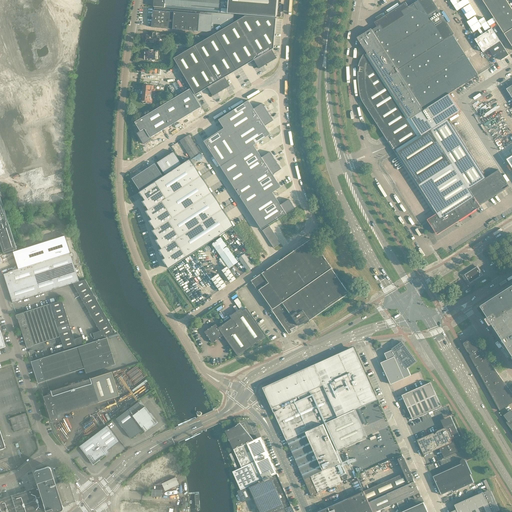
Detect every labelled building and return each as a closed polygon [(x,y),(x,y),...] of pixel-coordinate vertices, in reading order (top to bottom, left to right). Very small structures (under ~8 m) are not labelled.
[(9,0),(13,14),(10,14),(27,72),(53,65),(38,11),(42,10),(43,0),(9,0)] [(154,0),(154,7),(165,8),(165,7),(219,12),(219,0),(154,0)] [(277,0),(229,0),(228,13),(277,17),(277,0)] [(448,119),(461,111),(454,100),(449,93),(453,91),(457,88),(478,75),(456,40),(453,35),(454,34),(446,21),(432,0),(418,0),(409,6),(407,8),(404,5),(404,4),(377,21),(377,22),(378,21),(379,25),(377,27),(372,30),(371,29),(357,38),(410,120),(411,119),(415,125),(419,132),(421,134),(422,136),(397,151),(398,152),(434,209),(436,212),(437,213),(438,215),(429,220),(430,220),(438,233),(455,222),(454,221),(458,218),(458,219),(474,209),(473,209),(475,208),(480,205),(501,192),(507,188),(509,187),(499,170),(490,175),(486,178),(481,170),(472,157),(469,155),(470,153),(466,151),(467,148),(463,146),(464,144),(461,142),(462,140),(458,138),(458,137),(459,136),(455,134),(456,132),(456,131),(452,129),(453,127),(448,119)] [(462,0),(456,4),(459,8),(466,4),(463,0),(462,0)] [(511,9),(506,0),(482,0),(511,45),(511,9)] [(223,27),(233,22),(234,14),(155,8),(155,10),(154,10),(153,16),(152,27),(207,31),(212,30),(212,23),(220,24),(223,27)] [(467,25),(470,30),(478,25),(475,19),(477,18),(474,13),(468,17),(471,22),(467,25)] [(246,16),(216,34),(237,70),(241,67),(250,62),(254,60),(259,68),(264,66),(277,58),(272,49),(274,48),(276,19),(276,18),(246,16)] [(483,52),(488,48),(500,41),(492,28),(475,39),(483,52),(484,53),(483,52)] [(156,32),(153,32),(150,32),(150,35),(147,35),(146,42),(156,43),(157,38),(160,38),(160,36),(170,37),(170,33),(160,32),(160,33),(156,32)] [(216,34),(195,46),(222,91),(226,88),(230,86),(225,77),(227,76),(233,72),(237,70),(216,34)] [(509,55),(500,41),(488,48),(493,56),(497,54),(501,60),(509,55)] [(195,46),(174,58),(175,59),(196,94),(208,87),(213,96),(218,93),(222,91),(195,46)] [(157,59),(157,50),(146,50),(146,55),(145,55),(144,56),(144,58),(146,59),(152,59),(152,61),(154,61),(155,59),(157,59)] [(21,114),(7,118),(10,129),(60,116),(51,80),(15,89),(21,114)] [(190,89),(176,98),(186,116),(201,107),(190,89)] [(157,96),(152,96),(143,95),(142,98),(142,100),(142,101),(143,101),(143,102),(144,103),(145,103),(146,103),(147,103),(152,103),(152,99),(156,100),(157,96)] [(176,98),(161,106),(172,125),(186,116),(176,98)] [(249,100),(219,120),(224,128),(230,136),(268,112),(262,103),(254,109),(249,100)] [(161,106),(135,122),(141,131),(137,133),(144,144),(152,139),(151,137),(172,125),(161,106)] [(268,112),(230,136),(241,153),(254,145),(258,142),(271,134),(269,132),(265,126),(273,120),(268,112)] [(209,138),(204,141),(221,166),(241,153),(230,136),(224,128),(220,131),(209,138)] [(188,135),(180,141),(191,158),(199,152),(189,135),(188,135)] [(241,153),(221,166),(234,187),(276,160),(270,152),(262,157),(254,145),(241,153)] [(165,175),(182,164),(174,151),(157,162),(165,175)] [(191,159),(140,192),(145,200),(143,201),(149,209),(147,211),(152,219),(150,221),(155,229),(153,230),(159,239),(157,240),(162,248),(160,250),(165,258),(163,259),(169,268),(193,253),(235,226),(191,159)] [(276,160),(234,187),(248,208),(273,192),(276,190),(281,187),(273,174),(281,169),(276,160)] [(156,163),(148,168),(156,181),(164,176),(156,163)] [(148,168),(140,173),(149,186),(152,183),(156,181),(148,168)] [(140,173),(133,178),(141,191),(149,186),(140,173)] [(273,192),(248,208),(262,229),(295,208),(289,199),(281,205),(273,192)] [(0,242),(4,254),(17,250),(8,222),(9,222),(8,219),(7,219),(7,220),(6,216),(5,212),(5,211),(4,208),(2,205),(3,205),(3,204),(3,203),(2,203),(1,201),(0,196),(0,242)] [(270,226),(263,230),(265,235),(272,230),(270,226)] [(272,230),(265,235),(268,239),(275,234),(272,230)] [(275,234),(268,239),(271,243),(278,239),(275,234)] [(221,238),(212,243),(229,268),(238,262),(221,238)] [(311,239),(252,281),(259,291),(262,291),(262,292),(263,292),(262,295),(289,334),(292,332),(290,329),(293,327),(293,328),(299,325),(298,325),(309,320),(309,321),(312,319),(349,293),(311,239)] [(278,239),(271,243),(274,248),(275,247),(281,243),(278,239)] [(238,258),(245,254),(242,250),(236,254),(238,258)] [(13,303),(73,284),(79,282),(70,253),(37,264),(35,259),(31,260),(16,265),(17,270),(3,274),(13,303)] [(239,258),(248,271),(254,266),(245,254),(239,258)] [(479,265),(467,273),(472,281),(485,273),(479,265)] [(222,270),(231,282),(236,279),(227,267),(222,270)] [(212,279),(220,290),(226,286),(218,274),(212,279)] [(79,282),(73,284),(100,331),(93,334),(95,340),(115,333),(88,285),(85,280),(79,282)] [(511,285),(481,305),(489,318),(488,318),(490,321),(491,323),(492,322),(511,353),(511,285)] [(59,333),(60,337),(64,349),(84,343),(82,337),(74,340),(62,301),(50,304),(51,308),(59,333)] [(216,324),(206,330),(204,332),(212,343),(220,338),(221,339),(222,339),(224,340),(225,340),(225,338),(238,356),(266,336),(246,308),(219,327),(216,324)] [(112,366),(112,365),(115,364),(113,359),(114,359),(112,356),(107,338),(106,338),(32,361),(32,362),(31,362),(32,362),(35,374),(36,378),(38,383),(41,382),(41,383),(84,369),(86,374),(112,366)] [(511,402),(511,392),(480,349),(479,349),(477,347),(477,345),(472,338),(471,338),(469,339),(463,343),(463,344),(467,352),(469,352),(470,355),(469,355),(500,411),(511,402)] [(390,359),(381,363),(391,384),(411,375),(407,367),(416,361),(403,344),(402,342),(392,349),(392,350),(385,353),(387,352),(390,359)] [(314,364),(263,387),(281,428),(286,440),(305,432),(323,424),(325,428),(329,426),(327,422),(338,417),(355,409),(365,405),(363,402),(366,401),(367,401),(368,401),(368,400),(375,397),(353,348),(338,355),(338,354),(314,364)] [(43,394),(51,420),(58,418),(58,416),(119,396),(112,372),(91,379),(43,394)] [(428,413),(432,411),(441,407),(430,382),(402,395),(413,420),(428,413)] [(143,430),(147,427),(149,429),(157,423),(145,406),(143,408),(138,402),(116,419),(131,439),(143,430)] [(329,426),(325,428),(336,451),(339,450),(367,437),(355,410),(355,409),(338,417),(327,422),(329,426)] [(10,418),(14,432),(30,427),(25,413),(10,418)] [(451,440),(460,436),(459,435),(458,436),(457,431),(455,427),(453,424),(450,421),(447,419),(443,423),(444,424),(445,426),(445,427),(437,431),(435,434),(433,432),(417,440),(424,455),(440,448),(441,448),(440,448),(444,446),(448,454),(443,456),(444,457),(457,452),(457,451),(457,449),(457,448),(457,447),(456,446),(456,444),(455,443),(455,442),(454,441),(452,442),(451,440)] [(323,424),(305,432),(323,470),(335,465),(341,462),(336,451),(325,428),(323,424)] [(108,450),(120,441),(107,425),(79,446),(90,461),(93,465),(105,455),(107,454),(108,453),(108,452),(108,451),(108,450)] [(239,425),(225,431),(234,449),(242,467),(269,455),(268,454),(267,450),(262,440),(261,437),(247,443),(239,425)] [(323,470),(305,432),(286,440),(304,479),(323,470)] [(402,454),(395,457),(396,460),(398,459),(405,473),(408,481),(413,479),(403,456),(403,457),(402,454)] [(161,481),(180,473),(172,455),(148,465),(150,470),(145,472),(149,482),(160,477),(161,481)] [(277,474),(269,455),(242,467),(233,471),(241,490),(249,486),(249,487),(277,474)] [(433,476),(434,479),(441,495),(452,490),(453,492),(474,482),(470,474),(471,474),(466,461),(465,459),(464,459),(462,459),(461,459),(461,460),(460,461),(461,464),(433,476)] [(323,470),(304,479),(311,496),(342,482),(335,465),(323,470)] [(0,511),(57,511),(61,511),(62,510),(63,510),(63,509),(63,508),(63,507),(63,506),(75,502),(75,501),(69,480),(68,480),(67,480),(56,484),(51,469),(51,468),(50,468),(49,467),(48,467),(47,467),(37,470),(36,471),(35,471),(35,472),(34,473),(34,474),(34,475),(38,487),(0,499),(0,511)] [(358,475),(362,485),(368,482),(364,472),(358,475)] [(369,502),(387,494),(407,485),(406,482),(408,481),(405,473),(364,491),(369,502)] [(241,490),(238,491),(243,502),(254,497),(260,511),(267,511),(286,504),(287,507),(291,505),(277,474),(249,487),(249,486),(241,490)] [(162,484),(165,491),(179,485),(175,477),(162,484)] [(414,482),(407,485),(387,494),(369,502),(373,511),(374,511),(392,504),(414,494),(416,499),(421,497),(421,496),(414,482),(415,482),(415,481),(414,482)] [(373,511),(369,502),(364,491),(318,511),(373,511)] [(457,509),(450,511),(493,511),(496,511),(497,510),(497,509),(494,501),(492,493),(490,492),(489,491),(488,491),(483,493),(483,492),(475,495),(473,495),(473,496),(455,505),(457,509)] [(400,511),(428,511),(424,502),(423,502),(422,500),(399,510),(400,511)] [(121,502),(119,511),(161,511),(142,510),(142,503),(121,502)]
